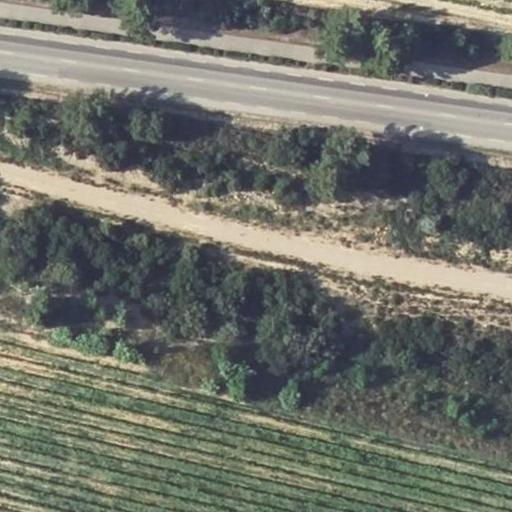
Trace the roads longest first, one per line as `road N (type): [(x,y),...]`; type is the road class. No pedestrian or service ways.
road 1 (track): [(0,172),(434,277),(511,284)]
road 2 (secondary): [(0,54),(511,125)]
